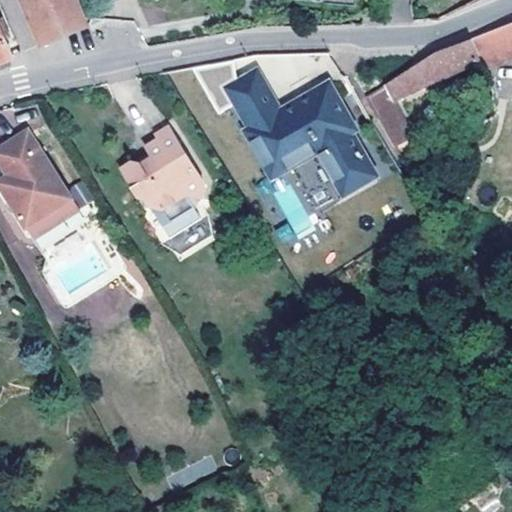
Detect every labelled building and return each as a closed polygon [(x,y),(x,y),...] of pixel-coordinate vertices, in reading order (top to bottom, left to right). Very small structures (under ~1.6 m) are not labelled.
[(77,0),(21,0),(43,47),(89,28),(77,0)] [(0,22),(0,64),(16,58),(0,22)] [(511,22),(435,52),(383,85),(392,105),(480,62),(483,70),(511,57),(511,22)] [(352,129),(328,85),(278,114),(256,75),(229,91),(251,130),(247,133),(272,177),(318,150),(343,193),(374,176),(349,131),(352,129)] [(383,85),(364,98),(376,120),(395,110),(392,105),(383,85)] [(395,110),(376,120),(393,148),(410,138),(395,110)] [(26,128),(0,145),(0,164),(6,175),(0,179),(0,189),(30,238),(78,208),(26,128)] [(133,163),(124,169),(142,200),(149,201),(172,241),(204,223),(197,211),(200,201),(204,202),(207,187),(169,128),(157,135),(161,141),(149,148),(155,159),(142,168),(133,163)] [(78,208),(93,201),(84,180),(69,186),(78,208)] [(274,230),(283,245),(295,238),(287,223),(274,230)]
